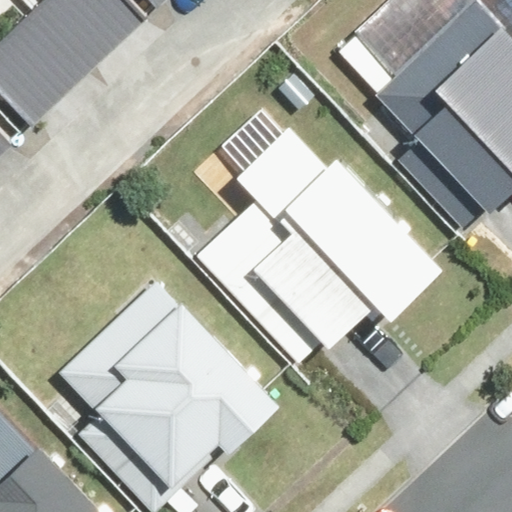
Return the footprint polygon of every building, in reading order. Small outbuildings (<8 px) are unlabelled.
[(94,58),(40,0),(33,0),(0,30),(0,73),(35,112),(94,58)] [(153,5),(148,0),(40,0),(94,58),(153,5)] [(462,0),(374,84),(405,117),(388,133),(469,216),(509,178),(511,180),(511,39),(474,0),(462,0)] [(324,153),(283,112),(221,171),(244,195),(194,243),(310,363),(359,317),(375,333),(450,261),(335,142),(324,153)] [(0,146),(15,133),(0,117),(0,146)] [(89,415),(159,493),(226,433),(234,442),(284,397),(162,263),(60,355),(103,403),(89,415)] [(0,511),(98,511),(29,434),(0,459),(0,511)]
